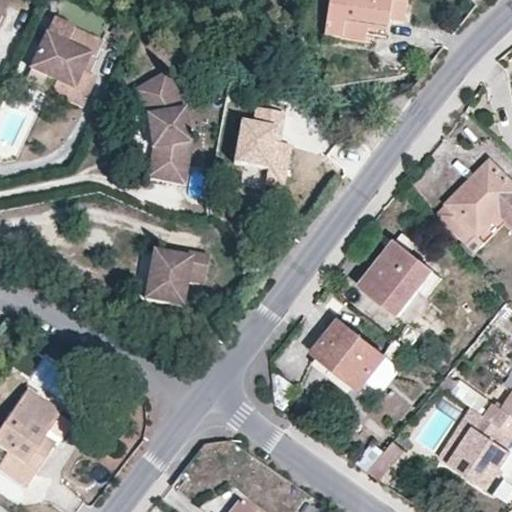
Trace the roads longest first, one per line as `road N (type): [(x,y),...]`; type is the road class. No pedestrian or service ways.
road 1 (residential): [(210,393),(420,109),(511,9)]
road 2 (residential): [(210,393),(0,283)]
road 3 (residential): [(210,393),(374,511)]
road 4 (residential): [(116,511),(210,393)]
